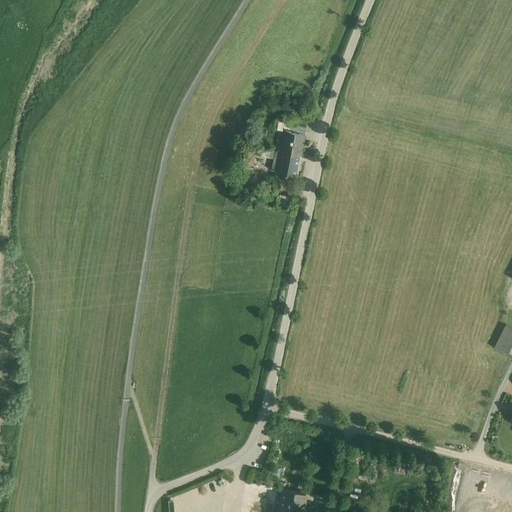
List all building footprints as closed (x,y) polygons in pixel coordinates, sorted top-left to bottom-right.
[(285,130),(283,138),(303,143),(307,128),(279,121),(277,128),(285,130)] [(283,138),(279,152),(300,157),(303,143),(283,138)] [(275,173),(296,177),(300,157),(279,152),(275,173)] [(280,194),(277,204),(289,207),(291,197),(280,194)] [(511,326),(506,324),(494,349),(508,355),(511,347),(511,326)] [(295,460),(289,459),(286,470),(292,472),(295,460)] [(302,511),(306,492),(283,488),(278,511),(302,511)] [(181,494),(169,495),(170,505),(182,503),(181,494)]
